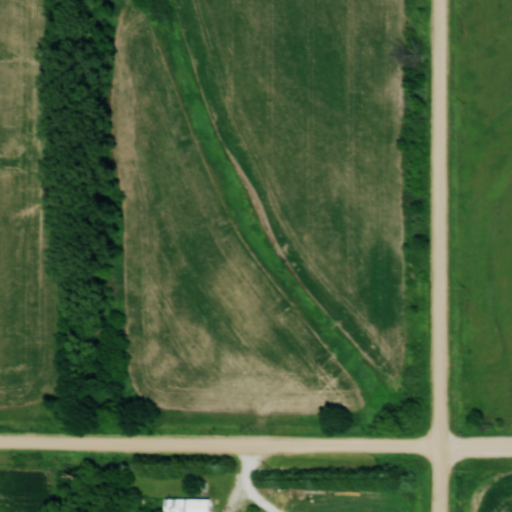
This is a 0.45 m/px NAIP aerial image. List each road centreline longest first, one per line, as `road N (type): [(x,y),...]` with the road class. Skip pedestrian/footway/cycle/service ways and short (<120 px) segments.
road 1 (residential): [(433,0),(432,511)]
road 2 (residential): [(433,451),(0,445)]
